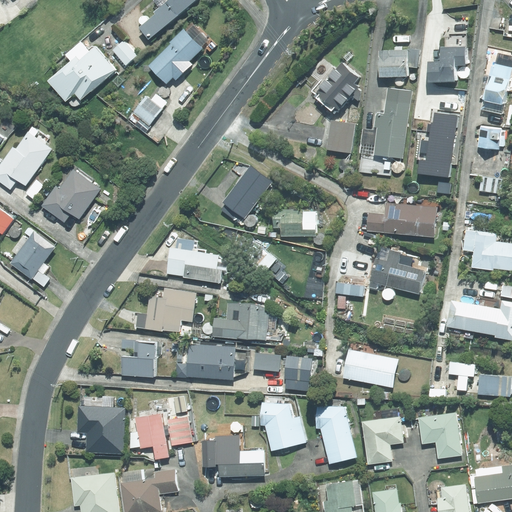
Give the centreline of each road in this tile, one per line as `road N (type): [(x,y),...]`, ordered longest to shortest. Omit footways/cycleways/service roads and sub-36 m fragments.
road 1 (secondary): [(298,11),(57,347),(33,413),(27,511)]
road 2 (unknown): [(448,295),(487,0)]
